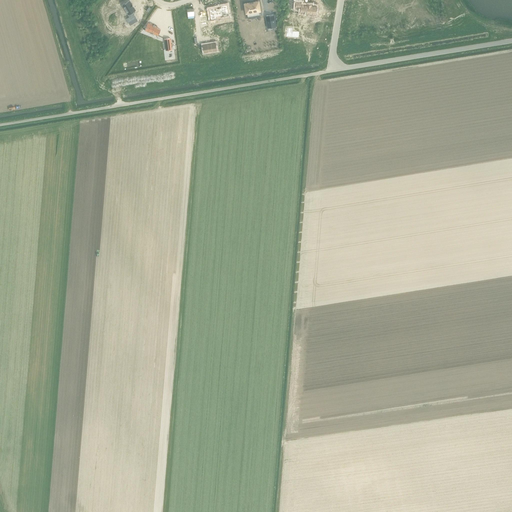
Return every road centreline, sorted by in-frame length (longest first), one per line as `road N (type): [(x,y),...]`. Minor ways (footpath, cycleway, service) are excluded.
road 1 (track): [(317,73),(278,511)]
road 2 (track): [(0,125),(335,70)]
road 3 (track): [(0,135),(196,104)]
road 4 (unclassified): [(335,70),(511,41)]
